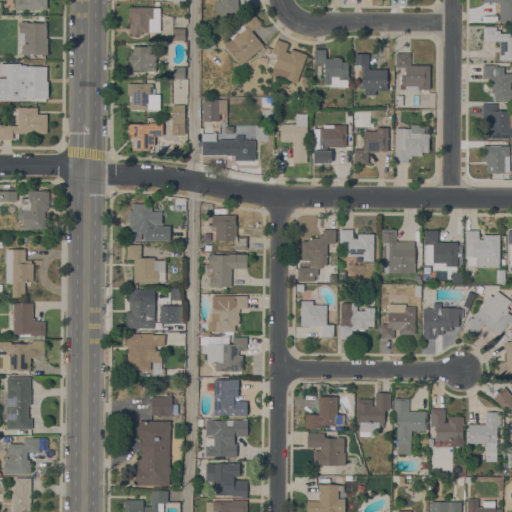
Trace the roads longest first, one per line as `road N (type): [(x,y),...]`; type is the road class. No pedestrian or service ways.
road 1 (residential): [(511,198),(282,195),(85,169)]
road 2 (secondary): [(85,169),(83,511)]
road 3 (residential): [(278,511),(282,195)]
road 4 (residential): [(453,198),(453,0)]
road 5 (residential): [(453,22),(298,19),(283,0)]
road 6 (residential): [(457,371),(280,366)]
road 7 (secondary): [(87,0),(86,122)]
